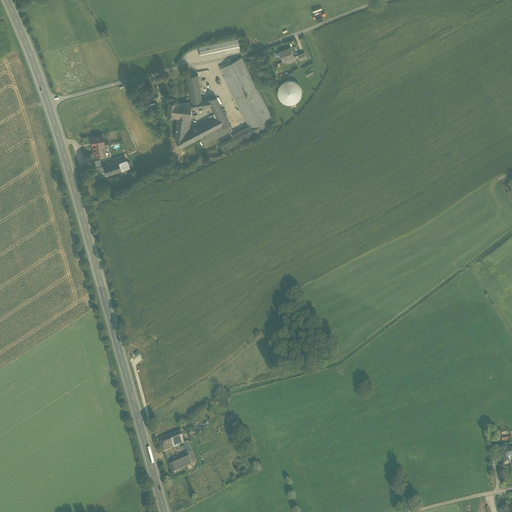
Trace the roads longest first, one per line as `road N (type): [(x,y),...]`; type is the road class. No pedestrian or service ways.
road 1 (secondary): [(48,102),(162,511)]
road 2 (unclassified): [(307,29),(48,102)]
